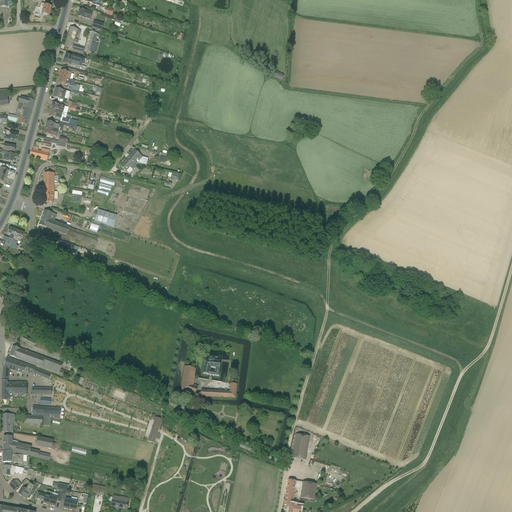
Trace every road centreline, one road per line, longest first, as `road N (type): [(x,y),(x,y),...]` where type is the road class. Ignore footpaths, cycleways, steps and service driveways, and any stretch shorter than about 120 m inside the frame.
road 1 (track): [(461,372),(454,360),(327,309),(318,292),(176,241),(169,211),(198,166),(174,129),(198,3)]
road 2 (track): [(286,464),(327,309),(328,253),(389,177),(419,117),(480,44),(477,0)]
road 3 (track): [(286,464),(225,439),(1,315)]
road 4 (track): [(352,511),(424,464),(461,372),(489,347),(511,266)]
road 5 (tertiary): [(11,203),(68,0)]
